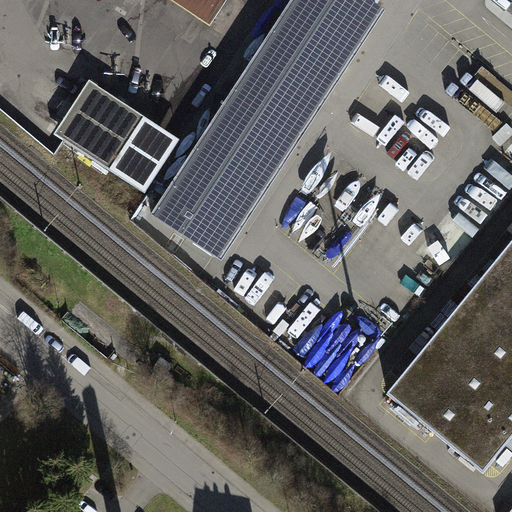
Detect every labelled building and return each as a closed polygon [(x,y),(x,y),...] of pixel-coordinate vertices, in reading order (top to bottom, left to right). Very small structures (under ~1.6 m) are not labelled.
[(384,7),(371,0),(291,0),(153,217),(219,260),(384,7)] [(169,0),(211,27),(229,0),(169,0)] [(91,85),(57,137),(147,196),(181,143),(91,85)] [(511,158),(504,152),(419,248),(445,271),(511,194),(511,158)] [(511,241),(387,392),(481,470),(511,432),(511,241)] [(511,511),(511,501),(503,511),(511,511)]
